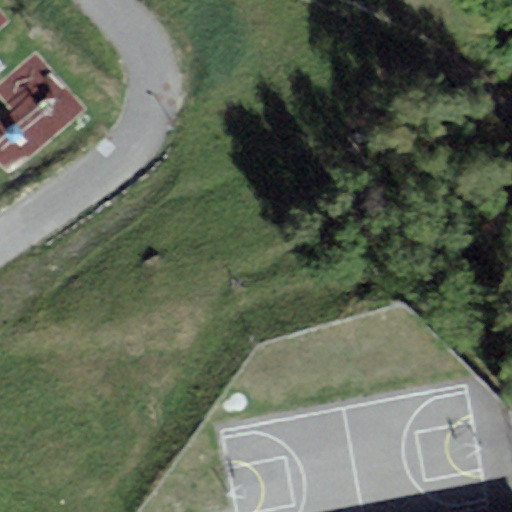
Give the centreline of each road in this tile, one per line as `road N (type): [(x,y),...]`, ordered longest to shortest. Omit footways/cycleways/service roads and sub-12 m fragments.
road 1 (residential): [(114,0),(147,52),(147,106),(135,143),(0,238)]
road 2 (track): [(339,0),(447,64),(511,115)]
